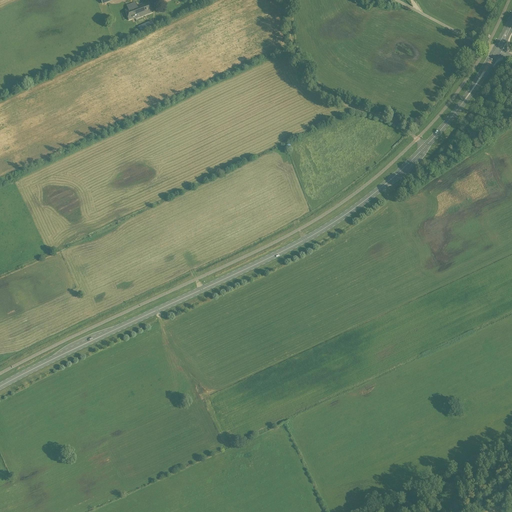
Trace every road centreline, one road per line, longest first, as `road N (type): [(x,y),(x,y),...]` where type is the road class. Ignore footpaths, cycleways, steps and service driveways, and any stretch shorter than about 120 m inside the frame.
road 1 (primary): [(0,386),(284,251),(368,198),(425,146)]
road 2 (unclassified): [(425,146),(308,79),(294,55),(283,0)]
road 3 (primary): [(425,146),(497,49)]
